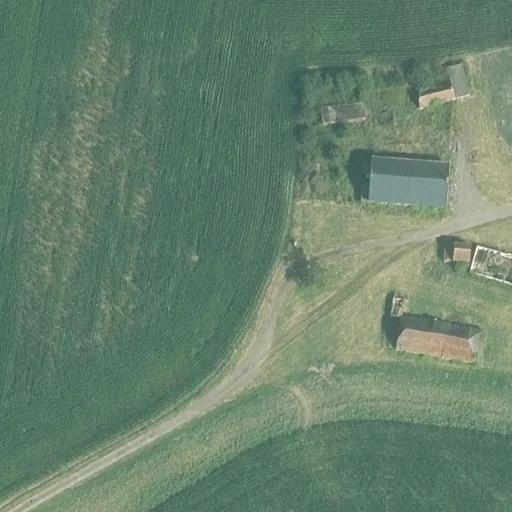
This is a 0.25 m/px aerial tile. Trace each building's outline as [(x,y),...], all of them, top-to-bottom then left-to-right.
[(425,93),(419,95),(419,111),(454,101),(469,97),(461,68),(446,71),(450,86),(433,91),(431,83),(423,85),(425,93)] [(318,112),(321,128),(363,121),(360,105),(318,112)] [(362,188),(361,205),(368,205),(446,211),(449,168),(371,163),(371,167),(363,166),(362,173),(370,173),(369,189),(362,188)] [(511,259),(477,248),(469,276),(511,288),(511,259)] [(395,353),(476,366),(481,332),(400,319),(395,353)]
